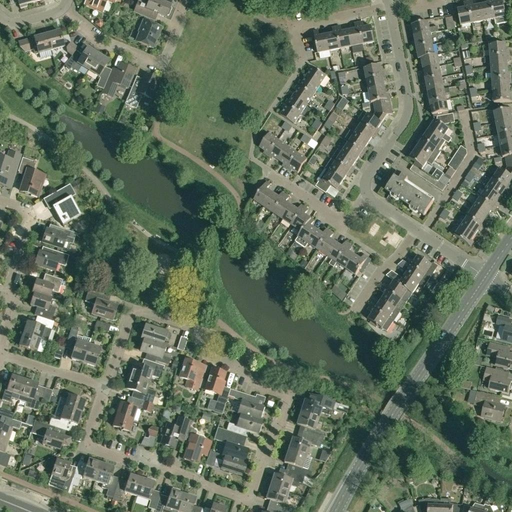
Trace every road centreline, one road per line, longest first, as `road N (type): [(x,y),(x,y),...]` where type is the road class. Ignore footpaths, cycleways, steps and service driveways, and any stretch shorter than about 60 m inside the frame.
road 1 (residential): [(133,309),(193,328),(207,356),(288,393),(271,444),(248,500),(90,444),(106,386)]
road 2 (residential): [(366,195),(365,178),(408,104),(390,10)]
road 3 (residential): [(63,6),(95,40),(155,63),(163,60),(184,0)]
road 4 (residential): [(0,353),(11,313),(8,283),(27,224),(26,213),(0,201)]
road 5 (tertiary): [(485,277),(407,394)]
road 6 (tertiary): [(334,511),(407,394)]
